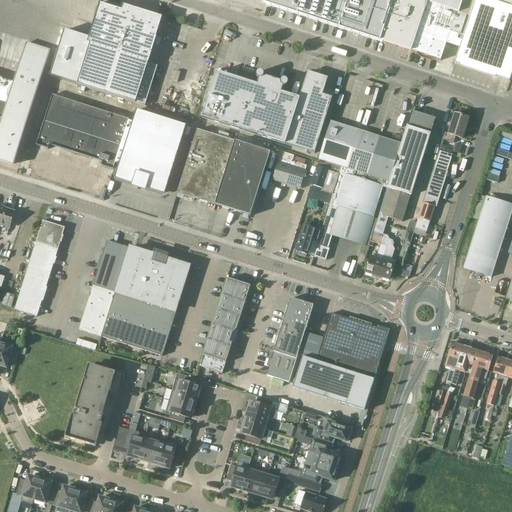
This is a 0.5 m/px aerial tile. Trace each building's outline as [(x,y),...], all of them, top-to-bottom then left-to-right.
[(297,14),(380,41),(393,0),(489,0),(511,7),(511,0),(263,0),(262,3),(297,14)] [(425,2),(425,0),(393,0),(380,41),(382,42),(383,41),(412,51),(427,3),(425,2)] [(463,36),(475,0),(425,0),(425,2),(427,3),(412,51),(441,61),(450,32),(463,36)] [(511,7),(489,0),(475,0),(463,36),(454,64),(509,82),(511,73),(511,7)] [(77,85),(145,106),(157,66),(148,63),(162,18),(123,6),(122,11),(100,4),(87,43),(90,44),(77,85)] [(169,32),(166,40),(195,49),(198,41),(169,32)] [(27,45),(26,44),(14,83),(0,78),(0,157),(14,162),(14,164),(15,164),(50,52),(49,52),(49,53),(26,46),(27,45)] [(328,80),(314,75),(308,73),(299,99),(281,94),(284,88),(285,88),(287,87),(288,87),(288,86),(288,85),(289,85),(289,84),(289,83),(288,82),(288,81),(287,81),(287,80),(286,80),(285,80),(284,79),(284,80),(283,80),(282,80),(281,81),(281,82),(276,80),(277,78),(269,76),(268,78),(264,76),(264,75),(264,74),(264,73),(263,73),(263,72),(262,72),(261,72),(260,72),(259,72),(258,72),(257,73),(257,74),(256,74),(256,75),(256,76),(256,77),(257,78),(258,79),(259,80),(257,85),(217,72),(202,118),(314,154),(332,99),(322,96),(328,80)] [(44,90),(58,95),(62,81),(48,76),(44,90)] [(97,92),(82,87),(78,99),(93,104),(97,92)] [(44,90),(40,104),(54,108),(58,95),(44,90)] [(114,111),(118,98),(97,92),(93,104),(114,111)] [(74,112),(89,116),(93,104),(78,99),(74,112)] [(54,108),(40,104),(35,118),(49,122),(54,108)] [(114,111),(93,104),(89,116),(110,123),(114,111)] [(129,121),(128,124),(116,163),(119,165),(117,171),(118,171),(116,178),(135,184),(134,186),(144,189),(145,187),(164,193),(166,186),(167,187),(187,126),(136,110),(133,122),(129,121)] [(407,126),(401,144),(388,188),(391,190),(410,196),(411,196),(431,134),(436,119),(412,111),(407,126)] [(74,112),(70,124),(85,129),(89,116),(74,112)] [(443,140),(454,143),(456,136),(463,139),(465,132),(463,131),(464,126),(466,127),(469,118),(455,114),(449,134),(445,133),(443,140)] [(89,116),(85,129),(106,136),(110,123),(89,116)] [(31,131),(45,135),(49,122),(35,118),(31,131)] [(346,169),(358,131),(331,122),(319,160),(326,162),(342,167),(340,174),(352,177),(354,172),(346,169)] [(70,124),(67,137),(81,141),(85,129),(70,124)] [(103,148),(106,136),(85,129),(81,141),(103,148)] [(178,193),(215,205),(235,142),(197,130),(178,193)] [(31,131),(27,145),(41,149),(45,135),(31,131)] [(367,182),(381,138),(358,131),(346,169),(354,172),(352,177),(367,182)] [(81,141),(67,137),(63,149),(77,154),(81,141)] [(388,189),(388,188),(401,144),(381,138),(367,182),(383,187),(388,189)] [(103,148),(81,141),(77,154),(99,160),(103,148)] [(235,142),(215,205),(251,216),(271,153),(235,142)] [(455,144),(453,152),(459,154),(462,146),(455,144)] [(41,149),(27,145),(23,159),(37,163),(41,149)] [(63,149),(59,161),(74,166),(77,154),(63,149)] [(440,152),(433,176),(446,180),(448,172),(447,172),(452,156),(446,154),(440,152)] [(77,154),(74,166),(95,173),(99,160),(77,154)] [(273,180),(287,184),(294,162),(280,158),(279,162),(273,180)] [(69,181),(74,166),(59,161),(54,176),(69,181)] [(294,162),(287,184),(300,189),(306,170),(305,170),(307,165),(294,162)] [(342,167),(326,162),(325,164),(319,162),(312,186),(322,189),(322,191),(333,195),(340,174),(342,167)] [(90,188),(95,173),(74,166),(69,181),(90,188)] [(373,217),(383,187),(367,182),(352,177),(340,174),(333,195),(323,229),(318,242),(314,257),(326,260),(329,252),(327,252),(341,207),(373,217)] [(433,176),(426,197),(439,201),(446,180),(433,176)] [(377,223),(386,226),(388,218),(402,222),(410,196),(391,190),(384,213),(381,212),(378,220),(377,223)] [(439,201),(426,197),(419,219),(414,234),(425,238),(435,207),(437,208),(439,201)] [(492,278),(511,214),(511,205),(486,197),(463,268),(492,278)] [(0,224),(10,228),(15,212),(4,209),(0,207),(0,224)] [(374,232),(377,223),(378,220),(375,219),(363,255),(366,256),(371,242),(374,232)] [(43,221),(36,243),(58,250),(65,228),(43,221)] [(383,235),(386,226),(377,223),(374,232),(383,235)] [(313,240),(318,242),(323,229),(305,224),(296,251),(298,252),(298,254),(306,257),(307,255),(309,255),(313,240)] [(410,244),(414,233),(407,231),(405,239),(407,243),(410,244)] [(371,242),(382,245),(385,235),(383,235),(374,232),(371,242)] [(382,245),(387,247),(378,277),(390,281),(396,261),(392,259),(395,250),(393,246),(392,246),(393,243),(392,241),(389,241),(389,240),(388,236),(385,235),(382,245)] [(107,241),(93,286),(115,293),(129,248),(107,241)] [(36,243),(29,266),(51,273),(58,250),(36,243)] [(365,273),(378,277),(387,247),(382,245),(380,253),(379,253),(377,259),(370,257),(365,273)] [(129,248),(115,293),(176,312),(191,268),(129,248)] [(404,270),(402,276),(409,278),(413,267),(404,264),(403,269),(404,270)] [(51,273),(29,266),(15,310),(37,317),(51,273)] [(228,279),(212,327),(233,333),(237,330),(251,286),(228,279)] [(93,286),(79,330),(101,337),(115,293),(93,286)] [(115,293),(101,337),(162,357),(176,312),(115,293)] [(291,299),(274,352),(297,360),(314,306),(291,299)] [(316,362),(303,357),(293,388),(365,411),(390,330),(378,326),(377,328),(331,314),(316,362)] [(230,342),(233,333),(212,327),(199,367),(222,374),(232,343),(230,342)] [(97,345),(78,339),(76,345),(96,351),(96,349),(97,345)] [(446,382),(451,384),(463,346),(459,345),(458,343),(456,343),(454,343),(453,343),(445,366),(451,368),(446,382)] [(1,345),(0,347),(0,366),(7,368),(8,363),(14,365),(19,350),(1,345)] [(460,371),(465,373),(468,365),(473,349),(471,348),(470,347),(468,346),(466,347),(463,346),(451,384),(456,385),(460,371)] [(464,398),(468,399),(483,352),(479,351),(478,350),(475,349),(474,349),(473,349),(468,365),(465,373),(470,374),(464,398)] [(297,360),(274,352),(266,376),(289,383),(297,360)] [(483,352),(468,399),(470,400),(468,407),(471,408),(477,390),(480,377),(481,378),(483,370),(488,371),(493,355),(491,355),(490,353),(487,353),(486,353),(483,352)] [(501,385),(509,360),(506,359),(505,358),(502,357),(500,357),(499,357),(494,373),(499,375),(497,382),(494,381),(487,404),(494,406),(494,405),(498,394),(499,389),(500,385),(501,385)] [(511,361),(509,360),(501,385),(500,385),(499,389),(500,389),(499,395),(503,396),(508,378),(511,378),(511,361)] [(116,373),(89,365),(75,410),(77,410),(75,416),(72,415),(65,438),(96,447),(103,424),(101,424),(104,414),(103,414),(102,417),(99,416),(112,372),(115,373),(115,376),(116,373)] [(148,365),(144,382),(147,383),(151,384),(156,368),(148,365)] [(182,375),(177,392),(198,398),(201,387),(195,386),(197,379),(182,375)] [(445,394),(450,387),(443,385),(441,393),(445,394)] [(170,401),(195,409),(198,398),(177,392),(173,390),(170,401)] [(442,407),(443,406),(447,394),(445,394),(441,393),(440,392),(436,403),(437,404),(435,412),(440,414),(442,407)] [(499,395),(498,394),(494,405),(500,407),(503,396),(499,395)] [(251,402),(248,413),(268,419),(273,420),(276,410),(271,408),(273,402),(258,398),(256,404),(251,402)] [(191,419),(195,409),(170,401),(166,412),(171,413),(169,419),(184,424),(186,417),(191,419)] [(448,409),(442,407),(440,414),(440,416),(445,418),(448,409)] [(245,423),(265,429),(268,419),(248,413),(245,423)] [(323,421),(320,429),(316,428),(313,438),(330,443),(332,437),(346,441),(349,429),(323,421)] [(270,431),(265,429),(245,423),(241,434),(247,436),(245,442),(260,446),(262,440),(266,442),(270,431)] [(130,451),(128,457),(139,460),(146,435),(129,430),(123,449),(130,451)] [(139,460),(149,463),(155,443),(157,438),(146,435),(139,460)] [(502,466),(511,468),(511,466),(511,437),(502,466)] [(157,438),(155,443),(149,463),(160,466),(166,446),(167,441),(157,438)] [(341,456),(330,453),(330,454),(327,453),(329,445),(313,440),(309,452),(313,453),(311,461),(337,469),(341,456)] [(167,441),(166,446),(160,466),(170,469),(172,464),(178,466),(182,451),(176,449),(178,444),(167,441)] [(483,448),(477,446),(473,457),(479,459),(483,448)] [(308,468),(305,467),(301,479),(318,484),(320,476),(323,477),(323,478),(334,481),(337,469),(311,461),(308,468)] [(231,488),(242,491),(248,470),(231,465),(227,480),(233,482),(231,488)] [(250,466),(248,470),(242,491),(253,494),(260,469),(250,466)] [(270,472),(260,469),(253,494),(263,497),(269,477),(270,472)] [(270,472),(269,477),(263,497),(274,500),(275,495),(281,497),(286,482),(280,480),(281,475),(270,472)] [(21,501),(33,505),(40,480),(29,476),(27,482),(21,480),(16,495),(23,497),(21,501)] [(288,476),(286,482),(298,485),(299,480),(288,476)] [(46,504),(52,506),(57,491),(50,489),(52,483),(40,480),(33,505),(45,508),(46,504)] [(63,492),(57,491),(52,506),(58,507),(56,511),(69,511),(76,490),(64,487),(63,492)] [(89,511),(92,501),(86,499),(88,494),(76,490),(69,511),(89,511)] [(306,493),(306,492),(300,509),(301,509),(308,511),(309,511),(323,511),(328,500),(327,499),(327,500),(306,493)] [(108,511),(112,501),(100,498),(98,503),(92,501),(89,511),(108,511)] [(112,501),(108,511),(127,511),(128,511),(122,510),(123,505),(112,501)]
